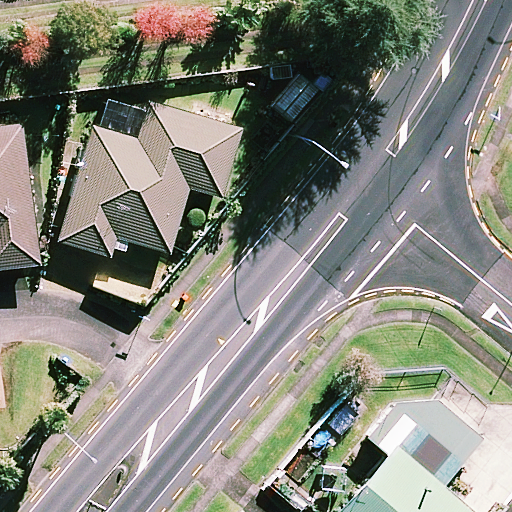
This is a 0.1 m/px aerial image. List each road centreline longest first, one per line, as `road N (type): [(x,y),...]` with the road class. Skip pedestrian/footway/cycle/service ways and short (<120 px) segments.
road 1 (residential): [(0,65),(297,23),(456,48)]
road 2 (secondary): [(369,193),(191,397)]
road 3 (residential): [(0,319),(75,323),(191,397)]
road 4 (residential): [(511,309),(369,193)]
road 5 (secondary): [(456,48),(369,193)]
road 6 (secondary): [(191,397),(97,511)]
